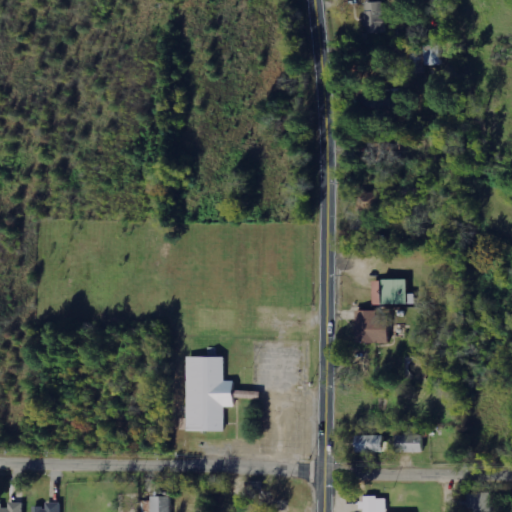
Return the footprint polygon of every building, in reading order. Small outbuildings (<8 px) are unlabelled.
[(365,3),(366,34),(385,33),(384,2),(365,3)] [(426,65),(442,65),(441,45),(425,46),(426,65)] [(376,281),(377,305),(418,304),(418,294),(413,294),(413,280),(376,281)] [(381,311),(360,311),(360,344),(394,344),(394,316),(381,316),(381,311)] [(183,432),(221,433),(221,407),(232,407),(232,393),(231,393),(231,382),(221,381),(222,358),(184,357),(183,432)] [(360,453),(391,453),(390,435),(360,436),(360,453)] [(428,453),(428,435),(398,436),(398,453),(428,453)] [(470,494),(470,511),(493,511),(493,494),(470,494)] [(174,511),(175,497),(155,497),(154,511),(174,511)] [(364,511),(390,511),(390,498),(364,499),(364,511)] [(26,511),(26,503),(9,503),(0,503),(0,511),(26,511)] [(64,511),(64,503),(49,503),(49,508),(36,507),(35,511),(64,511)]
